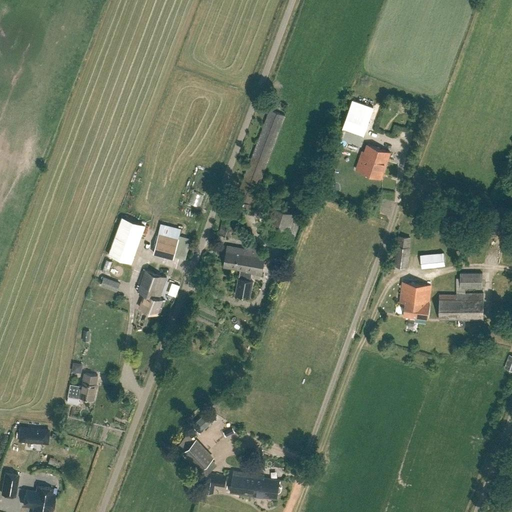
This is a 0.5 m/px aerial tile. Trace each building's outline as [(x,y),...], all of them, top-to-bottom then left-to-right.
[(343,126),(364,134),(373,106),(353,99),(343,126)] [(250,208),(285,115),(270,109),(235,203),(250,208)] [(381,177),(390,151),(368,144),(365,152),(362,151),(356,169),(381,177)] [(188,202),(199,206),(203,194),(192,190),(188,202)] [(292,243),(301,215),(270,205),(261,234),(292,243)] [(111,249),(134,257),(148,220),(126,211),(111,249)] [(232,237),(233,230),(236,218),(223,215),(219,234),(232,237)] [(173,258),(174,255),(180,235),(181,228),(161,223),(153,252),(173,258)] [(407,266),(411,234),(398,232),(394,265),(407,266)] [(185,259),(192,239),(180,235),(174,255),(185,259)] [(240,270),(249,272),(262,274),(266,250),(249,247),(248,249),(227,245),(224,266),(240,269),(240,270)] [(421,266),(451,263),(449,251),(420,254),(421,266)] [(159,314),(165,300),(159,297),(167,277),(144,268),(136,289),(145,293),(140,307),(159,314)] [(248,279),(249,272),(240,270),(236,294),(250,297),(253,280),(248,279)] [(465,294),(465,288),(482,287),(482,272),(460,272),(460,277),(457,277),(457,294),(439,294),(439,319),(459,318),(459,319),(483,319),(484,293),(465,294)] [(117,289),(120,282),(104,276),(101,283),(117,289)] [(170,281),(166,292),(174,295),(178,284),(170,281)] [(427,318),(429,308),(428,307),(431,285),(403,281),(400,304),(405,305),(404,315),(427,318)] [(82,364),(74,362),(72,371),(79,372),(81,370),(82,364)] [(96,383),(98,375),(85,372),(83,381),(82,385),(71,383),(68,395),(80,397),(80,396),(94,399),(97,384),(96,383)] [(200,432),(213,420),(205,412),(192,424),(200,432)] [(47,442),(48,429),(20,427),(19,440),(47,442)] [(226,436),(235,432),(233,428),(224,432),(226,436)] [(201,470),(214,457),(197,438),(183,451),(201,470)] [(14,467),(15,462),(24,464),(26,452),(5,449),(3,465),(14,467)] [(244,487),(247,471),(236,470),(236,472),(234,472),(231,490),(243,492),(242,494),(246,494),(247,488),(244,487)] [(247,488),(246,494),(260,497),(261,495),(276,498),(277,492),(279,492),(280,491),(281,487),(280,486),(278,485),(279,479),(263,477),(264,474),(247,471),(244,487),(247,488)] [(15,495),(18,474),(5,472),(2,493),(15,495)] [(203,490),(213,492),(214,484),(224,485),(226,475),(208,473),(206,482),(204,482),(203,490)] [(51,494),(52,488),(38,485),(37,491),(26,489),(23,504),(34,506),(32,511),(48,511),(49,508),(52,509),(52,506),(54,504),(54,503),(55,502),(55,500),(55,499),(54,497),(55,494),(51,494)]
